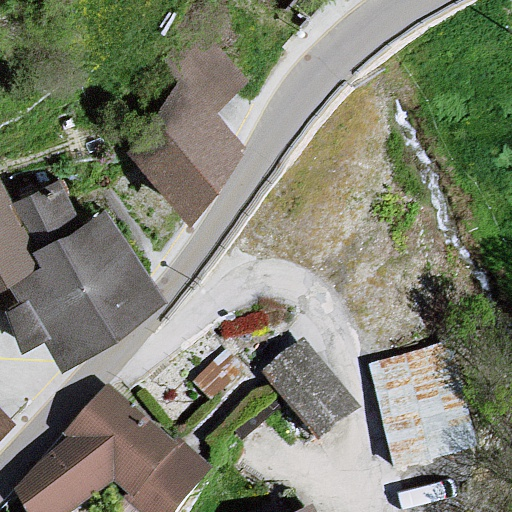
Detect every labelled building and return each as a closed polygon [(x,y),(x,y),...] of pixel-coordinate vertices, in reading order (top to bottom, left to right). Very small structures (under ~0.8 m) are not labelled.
[(214,89),(237,71),(218,47),(118,125),(178,200),(254,140),(214,89)] [(62,348),(154,293),(109,218),(86,231),(60,187),(17,213),(49,267),(17,286),(29,307),(13,317),(29,345),(52,332),(62,348)] [(0,285),(38,264),(0,198),(0,285)] [(304,342),(267,371),(316,433),(352,404),(304,342)] [(455,345),(372,368),(402,476),(485,453),(455,345)] [(171,511),(204,465),(109,391),(20,488),(36,511),(56,511),(106,474),(148,511),(171,511)] [(0,423),(14,411),(0,396),(0,423)]
